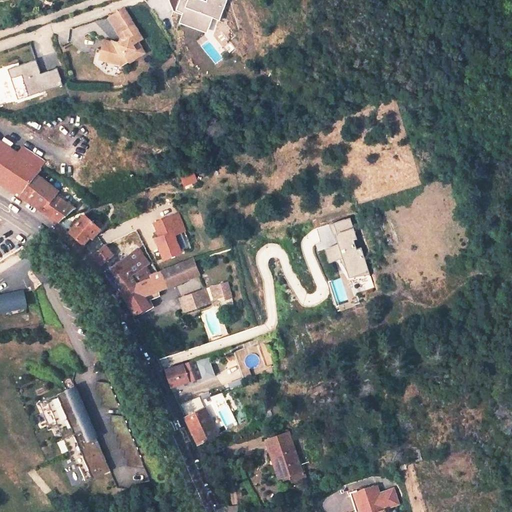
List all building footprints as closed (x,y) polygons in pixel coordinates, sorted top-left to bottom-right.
[(223,21),(231,1),(228,0),(210,0),(210,3),(202,0),(172,0),(176,12),(185,16),(183,21),(201,28),(203,22),(212,25),(215,18),(223,21)] [(125,41),(121,44),(115,42),(115,44),(107,41),(104,51),(110,53),(108,62),(124,66),(131,62),(132,63),(147,54),(140,42),(145,40),(127,9),(112,18),(125,41)] [(201,28),(183,21),(182,24),(209,34),(212,25),(203,22),(201,28)] [(110,53),(104,51),(99,50),(96,64),(109,75),(121,78),(124,66),(108,62),(110,53)] [(11,69),(21,99),(65,85),(60,68),(43,74),(39,60),(11,69)] [(0,183),(55,218),(60,222),(73,212),(74,214),(79,210),(58,196),(61,192),(38,176),(42,170),(40,169),(45,161),(24,146),(18,154),(0,141),(0,183)] [(196,180),(193,171),(182,175),(185,184),(196,180)] [(95,233),(101,228),(85,212),(60,222),(62,224),(63,225),(65,226),(67,228),(69,229),(70,231),(72,232),(74,234),(75,235),(77,237),(79,238),(80,240),(82,242),(83,243),(94,232),(95,233)] [(181,249),(174,230),(185,226),(179,212),(156,221),(163,235),(158,236),(166,255),(181,249)] [(100,262),(101,263),(114,253),(107,245),(95,256),(96,256),(97,258),(98,260),(100,262)] [(149,264),(139,247),(107,271),(108,272),(110,274),(111,276),(112,278),(114,280),(115,281),(116,283),(118,285),(119,287),(120,289),(140,282),(138,279),(136,273),(149,264)] [(148,307),(142,293),(177,283),(182,296),(174,299),(178,313),(213,302),(199,258),(154,273),(155,276),(149,278),(148,275),(138,279),(140,282),(120,289),(135,313),(148,307)] [(209,285),(213,301),(231,296),(227,281),(209,285)] [(25,292),(0,297),(0,312),(27,307),(25,292)] [(197,358),(198,361),(237,348),(236,344),(227,347),(197,357),(197,358)] [(239,353),(250,386),(275,378),(264,344),(239,353)] [(173,386),(204,376),(197,358),(165,369),(173,386)] [(122,408),(111,384),(98,382),(97,390),(100,391),(99,398),(104,399),(103,406),(122,408)] [(112,470),(77,387),(41,403),(52,428),(59,425),(84,482),(112,470)] [(221,434),(209,408),(188,417),(201,444),(221,434)] [(147,469),(126,417),(113,415),(111,425),(115,426),(115,433),(119,434),(118,441),(122,442),(121,450),(126,451),(125,458),(129,459),(128,466),(147,469)] [(269,440),(279,465),(284,463),(290,478),(305,471),(288,432),(269,440)] [(422,462),(419,450),(411,452),(413,464),(422,462)] [(356,509),(356,511),(369,511),(382,508),(387,506),(390,507),(393,506),(395,503),(391,490),(377,495),(374,487),(353,494),(358,508),(356,509)] [(358,508),(353,494),(348,497),(353,511),(356,511),(356,509),(358,508)]
